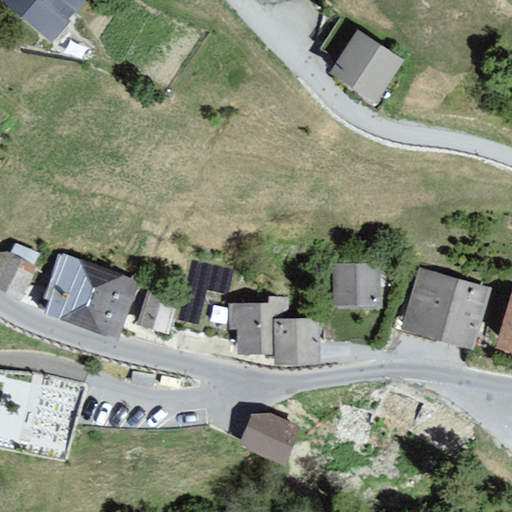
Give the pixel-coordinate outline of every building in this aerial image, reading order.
[(9,0),(10,0),(66,47),(104,0),(9,0)] [(411,62),(365,38),(342,80),(388,105),(411,62)] [(46,268),(15,255),(0,290),(31,303),(46,268)] [(147,282),(66,258),(50,314),(130,338),(147,282)] [(233,270),(196,262),(181,329),(226,339),(234,304),(226,302),(233,270)] [(386,266),(342,268),(344,305),(388,303),(386,266)] [(493,292),(422,276),(410,328),(481,344),(493,292)] [(183,299),(152,293),(145,327),(176,333),(183,299)] [(296,302),(237,307),(239,331),(247,330),(249,355),(288,352),(289,367),(333,363),(329,318),(298,321),(296,302)] [(477,426),(402,386),(385,418),(460,458),(477,426)] [(273,407),(271,425),(370,432),(371,415),(372,396),(274,392),(273,407)]
